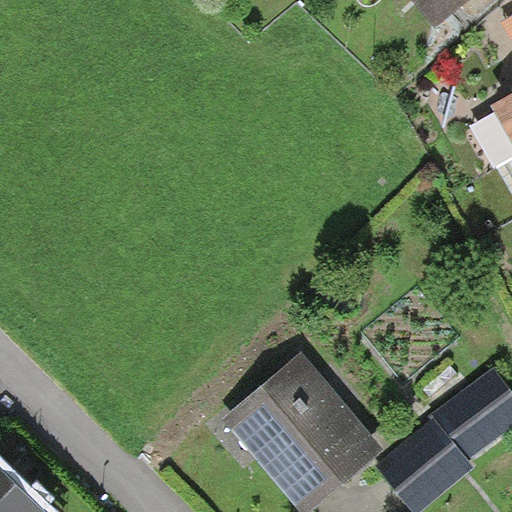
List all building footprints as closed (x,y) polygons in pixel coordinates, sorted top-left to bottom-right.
[(409,0),(435,31),(473,0),(409,0)] [(511,41),(511,19),(503,25),(511,41)] [(511,98),(491,110),(511,146),(511,98)] [(301,354),(223,421),(299,511),(314,511),(385,453),(301,354)] [(433,416),(435,420),(469,462),(511,428),(511,392),(493,369),(433,416)] [(435,420),(376,467),(411,511),(419,511),(474,469),(469,462),(435,420)] [(0,511),(38,511),(0,474),(0,511)]
